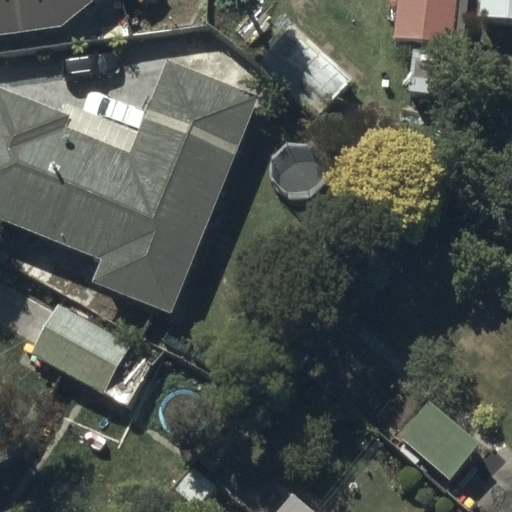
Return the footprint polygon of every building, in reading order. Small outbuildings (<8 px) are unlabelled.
[(0,0),(0,40),(66,32),(105,0),(0,0)] [(455,0),(396,0),(393,38),(451,45),(455,0)] [(511,0),(480,0),(479,21),(511,23),(511,0)] [(72,118),(0,90),(0,223),(106,264),(97,287),(174,317),(257,102),(239,95),(254,56),(192,32),(179,67),(172,64),(135,159),(66,132),(72,118)] [(140,347),(61,305),(32,359),(111,401),(140,347)] [(0,471),(26,460),(0,398),(0,471)] [(431,402),(399,441),(448,481),(480,443),(431,402)] [(310,511),(293,498),(280,511),(310,511)]
